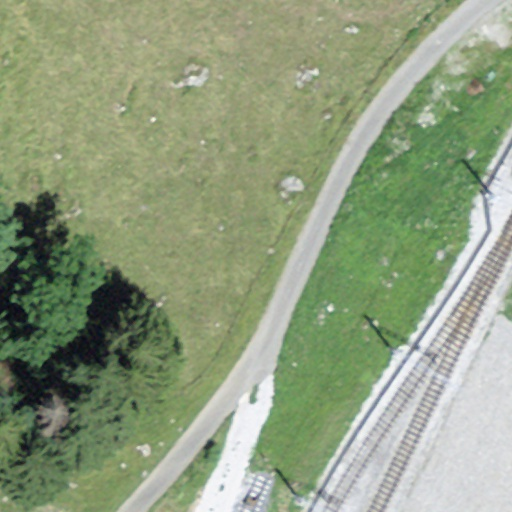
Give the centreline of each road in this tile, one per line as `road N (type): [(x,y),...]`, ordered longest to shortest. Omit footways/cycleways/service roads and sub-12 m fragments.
road 1 (unclassified): [(494,0),(395,90),(369,126),(252,361),(131,511)]
road 2 (track): [(252,361),(241,437),(215,511)]
